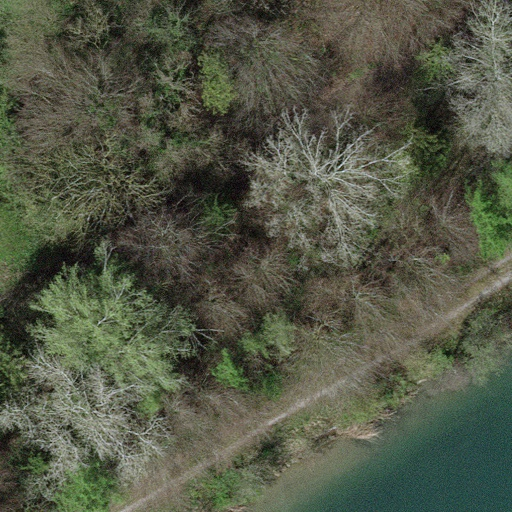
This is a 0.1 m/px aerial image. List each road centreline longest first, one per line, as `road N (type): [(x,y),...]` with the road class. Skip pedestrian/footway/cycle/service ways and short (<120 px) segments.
road 1 (track): [(450,0),(0,283)]
road 2 (track): [(511,267),(109,511)]
